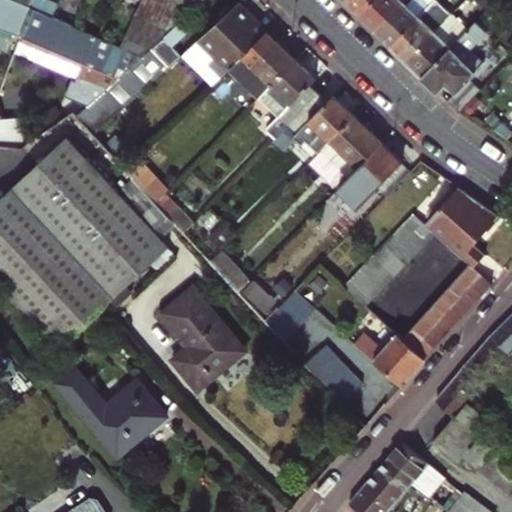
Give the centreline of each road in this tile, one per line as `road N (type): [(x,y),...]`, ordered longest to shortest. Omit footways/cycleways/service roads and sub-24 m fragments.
road 1 (residential): [(323,511),(511,296)]
road 2 (residential): [(304,0),(428,123),(511,182)]
